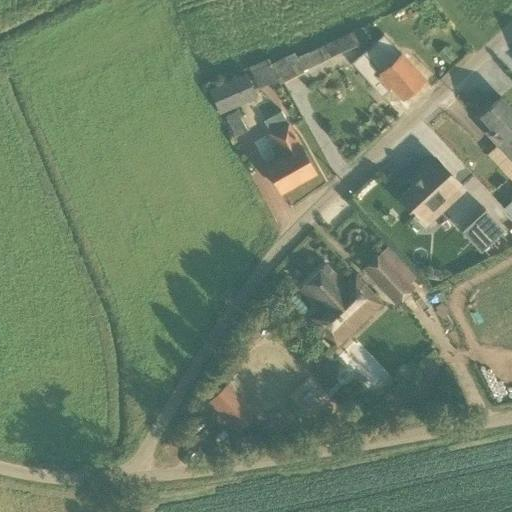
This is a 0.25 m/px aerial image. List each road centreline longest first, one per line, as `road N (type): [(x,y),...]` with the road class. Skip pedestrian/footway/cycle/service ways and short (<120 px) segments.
road 1 (unclassified): [(128,481),(259,271),(511,34)]
road 2 (unclassified): [(511,417),(128,481)]
road 3 (unclassified): [(128,481),(41,479),(0,469)]
